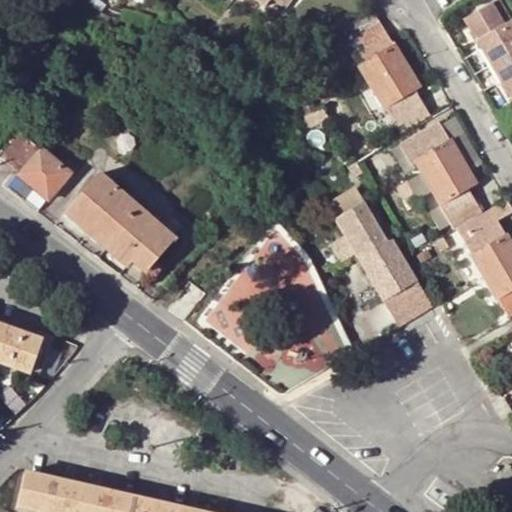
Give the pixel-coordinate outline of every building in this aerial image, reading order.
[(254,0),(263,6),(267,0),(271,0),(283,9),(289,0),(254,0)] [(497,0),(494,0),(489,3),(501,25),(509,20),(497,0)] [(511,24),(509,20),(501,25),(489,3),(464,18),(473,34),(511,100),(511,24)] [(368,7),(344,22),(360,49),(352,55),(390,119),(414,105),(407,93),(416,88),(368,7)] [(332,93),(326,83),(315,89),(320,99),(332,93)] [(306,98),(296,104),(303,115),(314,110),(306,98)] [(327,117),(320,106),(314,110),(303,115),(302,116),(307,127),(327,117)] [(479,212),(470,198),(464,188),(472,184),(436,122),(404,141),(446,212),(442,215),(450,229),(479,212)] [(16,175),(46,200),(67,174),(19,136),(0,159),(17,173),(16,175)] [(370,169),(380,164),(373,151),(364,156),(370,169)] [(98,173),(64,213),(87,233),(92,227),(108,240),(137,207),(98,173)] [(333,219),(356,258),(386,240),(363,201),(333,219)] [(489,211),(456,230),(507,317),(511,313),(511,249),(496,223),(511,213),(504,202),(489,211)] [(137,207),(108,240),(128,257),(155,222),(137,207)] [(155,222),(128,257),(132,261),(145,272),(174,238),(155,222)] [(108,240),(92,227),(87,233),(102,247),(108,240)] [(386,240),(356,258),(396,327),(429,307),(389,239),(386,240)] [(108,240),(102,247),(123,264),(128,257),(108,240)] [(247,281),(265,258),(250,247),(233,270),(247,281)] [(123,264),(126,267),(132,261),(128,257),(123,264)] [(182,291),(196,302),(203,293),(188,282),(182,291)] [(52,336),(41,332),(39,337),(34,335),(0,323),(0,362),(37,376),(52,336)] [(18,507),(39,511),(130,511),(134,496),(100,488),(62,479),(28,472),(25,471),(18,507)] [(134,496),(130,511),(203,511),(186,508),(134,496)]
